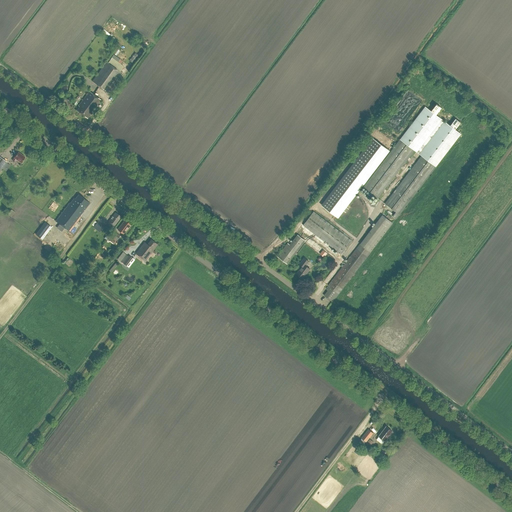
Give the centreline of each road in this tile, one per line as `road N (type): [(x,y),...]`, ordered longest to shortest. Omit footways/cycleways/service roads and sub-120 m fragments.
road 1 (tertiary): [(511,495),(0,106)]
road 2 (unclassified): [(511,452),(0,65)]
